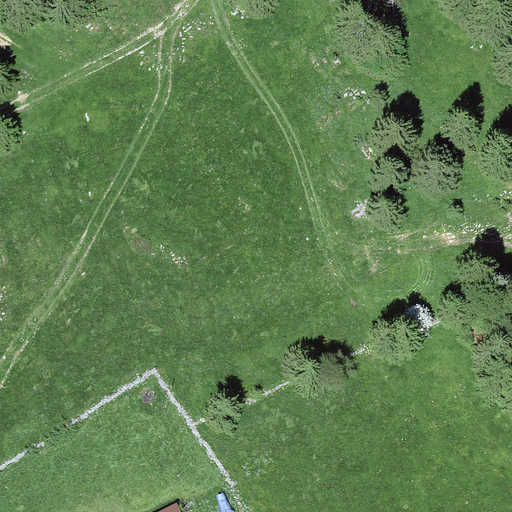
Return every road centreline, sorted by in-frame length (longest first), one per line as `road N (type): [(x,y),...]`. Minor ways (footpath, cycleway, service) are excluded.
road 1 (track): [(159,23),(93,233),(0,412)]
road 2 (track): [(0,111),(95,49),(159,23)]
